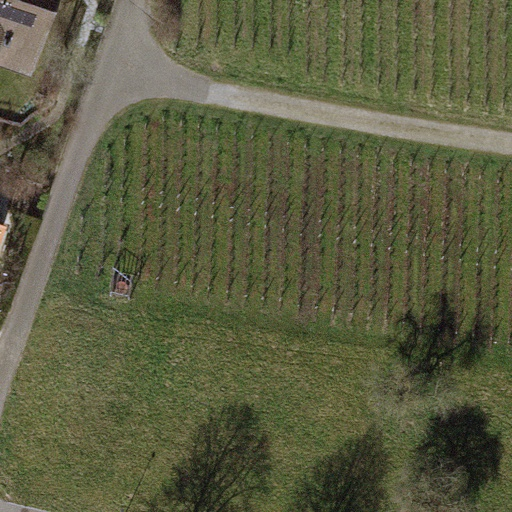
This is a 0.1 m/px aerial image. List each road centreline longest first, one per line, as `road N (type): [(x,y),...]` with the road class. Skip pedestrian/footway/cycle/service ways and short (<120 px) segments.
road 1 (track): [(108,60),(202,91),(511,145)]
road 2 (track): [(0,382),(128,0)]
